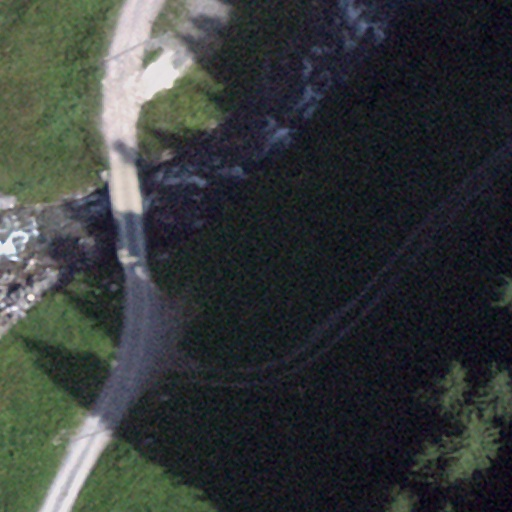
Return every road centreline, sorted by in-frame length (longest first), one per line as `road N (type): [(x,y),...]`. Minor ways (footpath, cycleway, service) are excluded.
road 1 (track): [(127,379),(210,388),(268,376),(329,334),(511,140)]
road 2 (track): [(143,0),(125,44),(120,99),(136,265),(127,379)]
road 3 (track): [(127,379),(56,511)]
